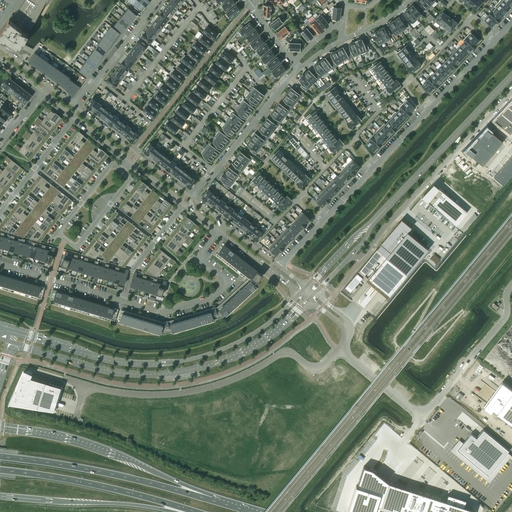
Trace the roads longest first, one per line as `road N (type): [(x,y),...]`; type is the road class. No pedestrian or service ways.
road 1 (tertiary): [(10,342),(106,370),(185,370),(251,346),(307,300)]
road 2 (tertiary): [(299,293),(245,338),(183,362),(115,361),(6,325)]
road 3 (residential): [(83,384),(171,394),(221,383),(282,352),(320,369),(339,350)]
road 4 (unclassified): [(346,259),(363,255),(511,93)]
road 5 (primary): [(211,500),(88,444),(0,429)]
road 6 (primary): [(211,500),(0,456)]
road 7 (residential): [(120,169),(112,163),(57,234),(75,248),(131,177)]
road 8 (primary): [(0,470),(195,511)]
road 9 (tertiary): [(511,74),(377,216)]
road 10 (residential): [(218,230),(197,256),(227,279),(217,296),(166,312),(122,300)]
road 11 (residential): [(191,198),(298,68)]
road 12 (residential): [(422,416),(506,316),(511,284)]
road 13 (primary): [(14,497),(170,511)]
road 14 (residential): [(191,198),(74,105)]
road 15 (residential): [(159,0),(74,105)]
road 16 (residential): [(122,300),(0,264)]
